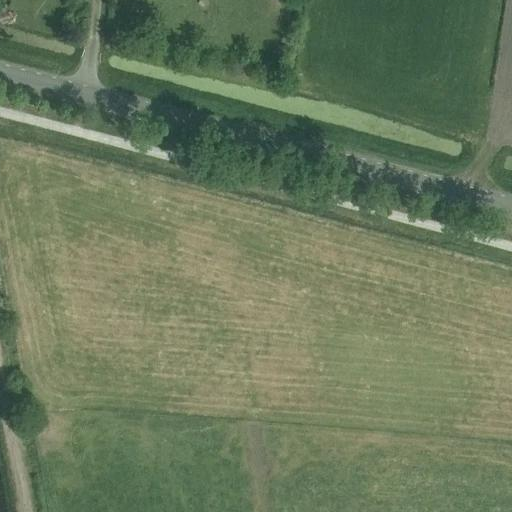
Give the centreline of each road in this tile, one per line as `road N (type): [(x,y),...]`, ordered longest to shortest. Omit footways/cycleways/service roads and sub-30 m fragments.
road 1 (secondary): [(511,208),(0,74)]
road 2 (track): [(25,511),(0,375)]
